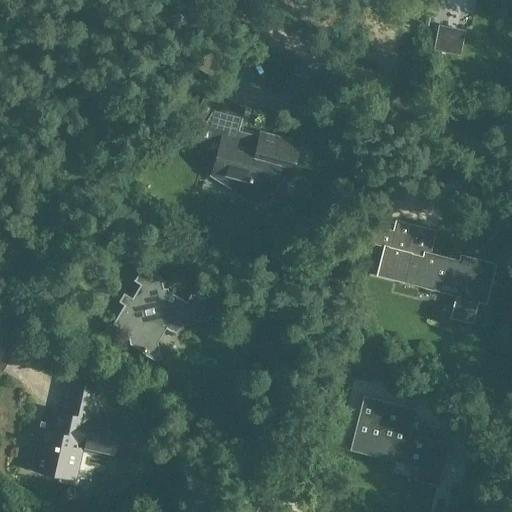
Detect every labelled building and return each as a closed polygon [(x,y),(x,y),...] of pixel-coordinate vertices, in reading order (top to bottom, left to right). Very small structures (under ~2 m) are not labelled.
[(465,30),(438,25),(433,50),(460,56),(465,30)] [(207,123),(206,122),(197,143),(210,149),(213,143),(223,145),(214,178),(215,178),(217,174),(249,182),(248,185),(250,186),(249,191),(250,195),(252,199),(255,202),(259,203),(264,203),(268,201),(271,198),(273,194),(277,178),(288,181),(293,165),(299,144),(261,134),(258,147),(237,142),(245,110),(219,103),(213,124),(207,123)] [(424,253),(423,256),(412,254),(412,252),(409,251),(415,225),(396,220),(393,231),(387,229),(376,276),(434,290),(435,284),(458,289),(456,298),(455,297),(450,318),(472,324),(478,303),(485,304),(495,265),(479,261),(478,265),(463,261),(463,263),(424,253)] [(364,242),(375,244),(379,227),(368,225),(364,242)] [(349,237),(329,229),(316,259),(336,267),(349,237)] [(127,308),(124,306),(113,326),(126,334),(130,345),(154,361),(161,359),(156,331),(159,325),(172,333),(173,331),(176,333),(180,327),(206,320),(207,323),(225,319),(220,294),(219,294),(218,291),(214,292),(215,294),(201,298),(191,293),(185,303),(167,292),(163,293),(159,278),(141,267),(133,281),(140,285),(127,308)] [(375,370),(372,379),(384,382),(386,373),(375,370)] [(49,424),(41,422),(32,463),(78,473),(83,451),(125,460),(132,426),(98,419),(105,386),(69,378),(62,411),(53,409),(49,424)] [(363,450),(417,464),(414,478),(437,484),(448,442),(409,432),(415,408),(363,395),(350,449),(363,452),(363,450)] [(286,485),(260,470),(251,485),(276,501),(286,485)]
